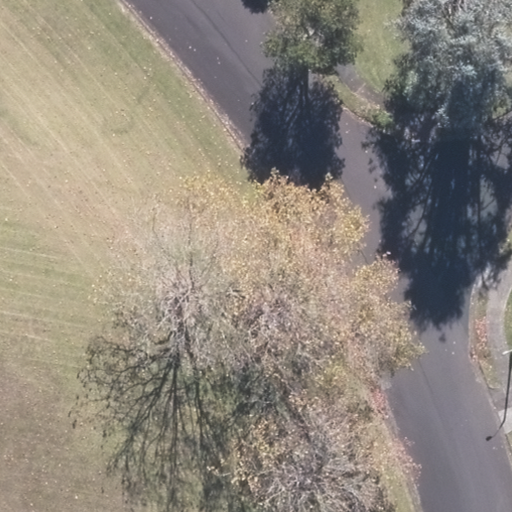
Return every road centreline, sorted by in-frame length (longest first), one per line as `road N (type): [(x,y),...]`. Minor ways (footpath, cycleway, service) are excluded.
road 1 (residential): [(371,243),(289,120),(192,0)]
road 2 (residential): [(471,511),(425,362),(371,243)]
road 3 (residential): [(371,243),(511,165)]
